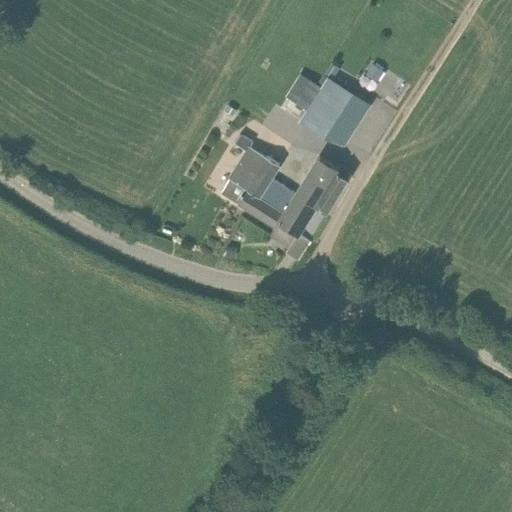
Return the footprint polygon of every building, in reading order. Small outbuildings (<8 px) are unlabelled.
[(327,76),(331,79),(335,72),(327,67),(323,74),(327,76)] [(353,92),(327,76),(299,121),(324,136),(343,143),(344,143),(363,113),(362,112),(365,108),(368,104),(369,105),(370,103),(353,92)] [(238,109),(229,103),(225,110),(234,116),(238,109)] [(279,222),(285,212),(260,195),(271,176),(272,177),(280,164),(249,145),(252,141),(241,133),(236,142),(246,149),(228,176),(231,178),(222,192),(259,216),(276,227),(279,222)] [(320,155),(314,165),(332,176),(317,201),(317,202),(316,203),(327,210),(347,178),(340,173),(341,172),(339,171),(339,172),(336,171),(338,166),(320,155)] [(306,220),(316,203),(317,202),(317,201),(332,176),(314,165),(309,172),(296,194),(271,178),(272,177),(271,176),(260,195),(285,212),(279,222),(297,233),(306,220)] [(310,240),(298,232),(286,251),(298,259),(310,240)] [(225,255),(235,257),(236,246),(227,245),(225,255)]
